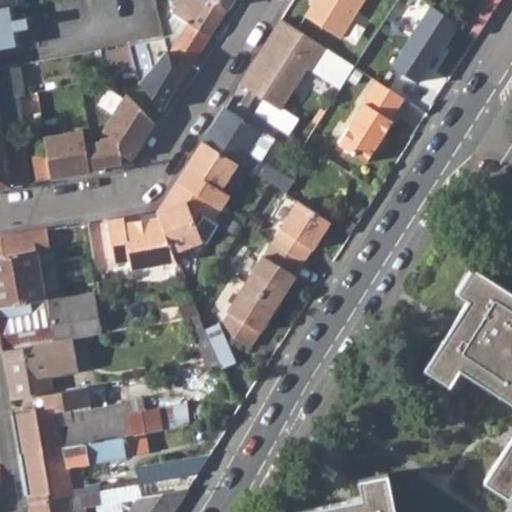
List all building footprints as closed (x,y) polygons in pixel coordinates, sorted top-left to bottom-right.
[(168,52),(177,87),(228,7),(218,0),(182,0),(174,13),(189,22),(168,52)] [(313,0),(305,13),(341,36),(356,12),(363,0),(313,0)] [(470,30),(477,34),(493,9),(479,0),(473,0),(459,22),(470,30)] [(479,0),(493,9),(499,0),(479,0)] [(0,6),(0,47),(19,44),(17,29),(29,27),(28,17),(15,19),(13,4),(0,6)] [(326,48),(281,19),(272,33),(274,34),(268,44),(266,42),(240,83),(281,109),(308,67),(312,69),(326,48)] [(475,39),(477,34),(470,30),(467,34),(475,39)] [(274,34),(272,33),(266,42),(268,44),(274,34)] [(138,82),(163,110),(177,87),(168,52),(165,39),(165,37),(128,43),(129,45),(135,70),(138,82)] [(129,45),(107,50),(113,76),(135,70),(129,45)] [(0,98),(19,95),(13,65),(0,67),(0,98)] [(361,107),(337,143),(365,161),(383,135),(391,120),(389,118),(403,97),(375,80),(358,106),(361,107)] [(45,88),(47,101),(77,94),(75,83),(45,88)] [(0,125),(22,122),(22,118),(19,95),(0,98),(0,125)] [(128,163),(151,123),(133,100),(92,108),(105,170),(128,163)] [(224,107),(203,141),(238,162),(241,164),(286,193),(292,182),(254,157),(248,153),(262,132),(224,107)] [(51,179),(103,171),(92,108),(40,120),(47,153),(51,179)] [(0,187),(31,182),(22,122),(0,125),(0,187)] [(248,153),(254,157),(268,135),(262,132),(248,153)] [(238,162),(203,141),(177,181),(219,208),(228,194),(219,189),(238,162)] [(47,153),(33,155),(37,182),(51,179),(47,153)] [(219,208),(177,181),(166,198),(169,207),(157,211),(159,215),(174,250),(203,239),(193,220),(198,213),(210,221),(219,208)] [(166,198),(157,211),(169,207),(166,198)] [(329,220),(297,200),(280,228),(272,242),(302,261),(329,220)] [(351,213),(360,219),(366,208),(357,202),(351,213)] [(131,268),(178,260),(174,250),(159,215),(141,218),(125,220),(124,217),(108,219),(115,262),(130,259),(131,268)] [(338,225),(351,234),(356,225),(344,216),(338,225)] [(92,221),(94,238),(110,237),(108,220),(92,221)] [(48,248),(46,229),(2,236),(0,238),(0,306),(44,298),(36,250),(48,248)] [(272,242),(246,282),(277,302),(295,274),(302,261),(272,242)] [(469,298),(425,367),(449,383),(459,367),(511,400),(511,436),(485,480),(508,495),(511,489),(511,291),(472,266),(457,291),(469,298)] [(249,347),(277,302),(246,282),(228,310),(230,312),(223,322),(234,337),(249,347)] [(44,298),(0,306),(0,335),(3,350),(72,338),(100,333),(93,293),(45,301),(44,298)] [(198,315),(186,317),(205,364),(218,362),(198,315)] [(35,393),(54,391),(51,374),(77,370),(72,338),(3,350),(11,397),(35,393)] [(37,405),(13,409),(20,451),(146,432),(161,429),(157,407),(146,409),(144,396),(128,399),(128,403),(91,408),(88,386),(54,391),(35,393),(37,405)] [(157,407),(161,429),(191,424),(187,401),(157,407)] [(29,501),(68,495),(63,465),(77,463),(149,452),(146,432),(20,451),(29,501)] [(210,454),(144,466),(147,482),(198,474),(210,454)] [(63,465),(68,495),(81,493),(80,485),(77,463),(63,465)] [(394,511),(387,473),(358,479),(362,497),(295,511),(394,511)] [(81,493),(98,490),(96,483),(80,485),(81,493)] [(68,495),(29,501),(30,511),(172,511),(188,488),(137,496),(127,511),(84,511),(84,507),(100,505),(98,490),(81,493),(68,495)]
